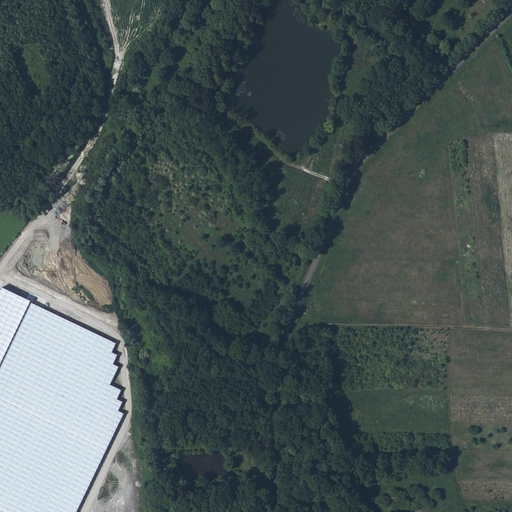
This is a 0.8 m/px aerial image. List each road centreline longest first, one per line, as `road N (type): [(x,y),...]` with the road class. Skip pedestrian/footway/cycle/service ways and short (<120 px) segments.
road 1 (unclassified): [(511,12),(347,184),(281,349),(275,511)]
road 2 (track): [(80,0),(108,106),(0,275)]
road 3 (track): [(306,170),(222,111),(215,91)]
